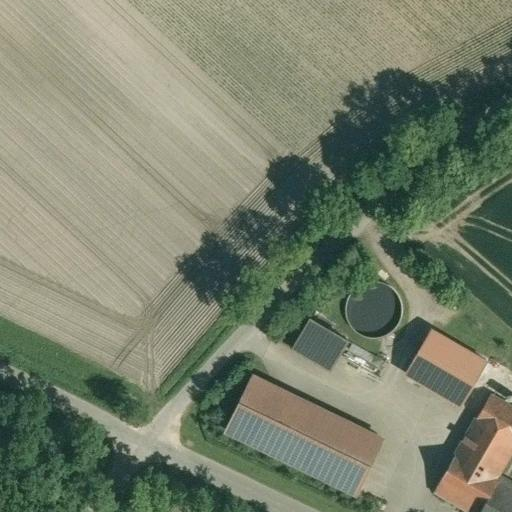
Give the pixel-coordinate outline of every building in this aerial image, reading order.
[(329,368),(343,334),(300,317),(286,351),(329,368)] [(482,372),(452,355),(445,367),(415,350),(402,372),(462,407),(482,372)] [(511,406),(491,394),(435,491),(470,511),(481,511),(501,479),(497,476),(511,450),(511,406)] [(398,461),(337,429),(331,442),(320,464),(381,495),(398,461)] [(331,442),(309,431),(299,453),(320,464),(331,442)] [(511,511),(511,485),(501,479),(481,511),(511,511)]
